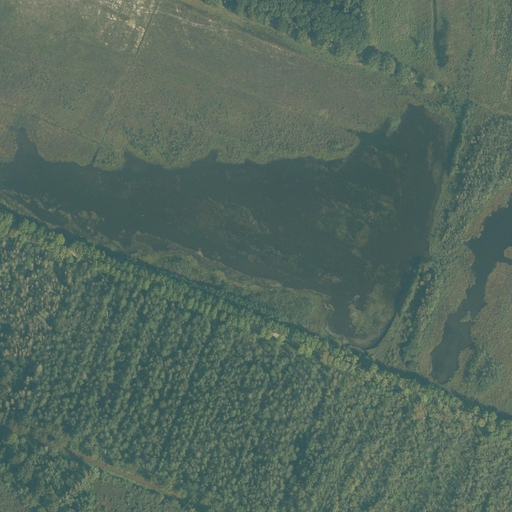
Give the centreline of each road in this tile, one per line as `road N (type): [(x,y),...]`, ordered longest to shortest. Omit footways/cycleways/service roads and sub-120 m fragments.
road 1 (track): [(0,225),(511,434)]
road 2 (track): [(366,59),(221,0)]
